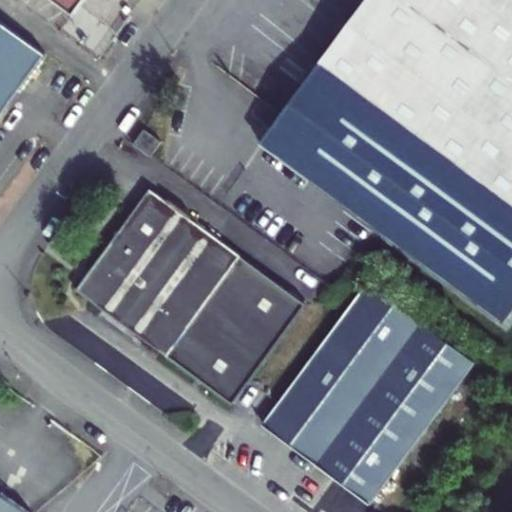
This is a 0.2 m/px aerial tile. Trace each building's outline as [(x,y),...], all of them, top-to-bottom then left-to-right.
[(55,0),(74,13),(83,0),(55,0)] [(511,0),(379,0),(380,0),(368,15),(319,82),(308,96),(268,150),(271,153),(295,171),(372,227),(511,330),(511,329),(511,0)] [(379,0),(352,0),(351,2),(368,15),(380,0),(379,0)] [(0,114),(45,53),(0,19),(0,114)] [(301,69),(291,84),(308,96),(319,82),(301,69)] [(162,141),(145,129),(134,145),(151,157),(162,141)] [(265,159),(290,178),(295,171),(271,153),(265,159)] [(169,199),(167,201),(151,189),(135,211),(78,288),(89,296),(235,404),(308,305),(191,218),(193,217),(169,199)] [(228,241),(314,301),(329,280),(221,204),(212,217),(235,232),(228,241)] [(371,503),(475,363),(369,285),(352,308),(266,424),(371,503)] [(490,511),(511,511),(511,508),(500,500),(490,511)]
